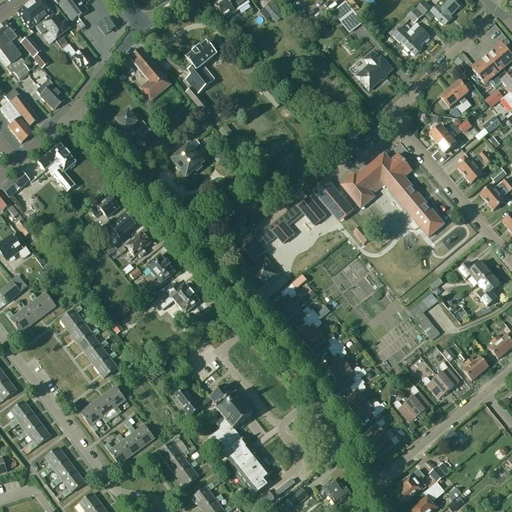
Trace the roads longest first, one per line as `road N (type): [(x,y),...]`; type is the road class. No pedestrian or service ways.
road 1 (residential): [(511,263),(393,118),(495,10)]
road 2 (unclassified): [(249,320),(72,112)]
road 3 (residential): [(167,511),(117,492),(0,333)]
road 4 (residential): [(367,487),(511,369)]
